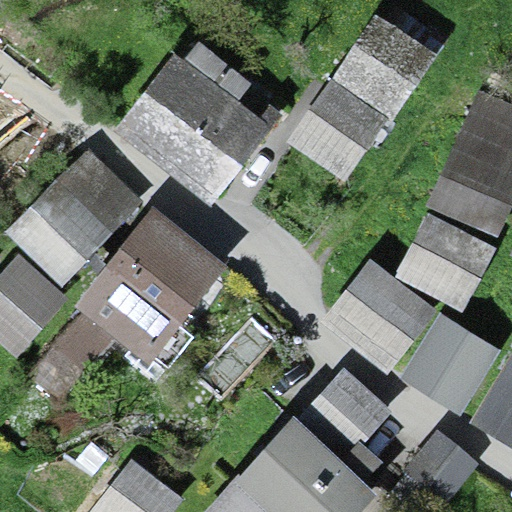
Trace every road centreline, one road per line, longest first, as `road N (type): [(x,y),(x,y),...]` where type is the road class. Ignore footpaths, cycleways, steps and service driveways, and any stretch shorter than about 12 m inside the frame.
road 1 (residential): [(511,462),(346,357),(113,151)]
road 2 (unclassified): [(113,151),(0,65)]
